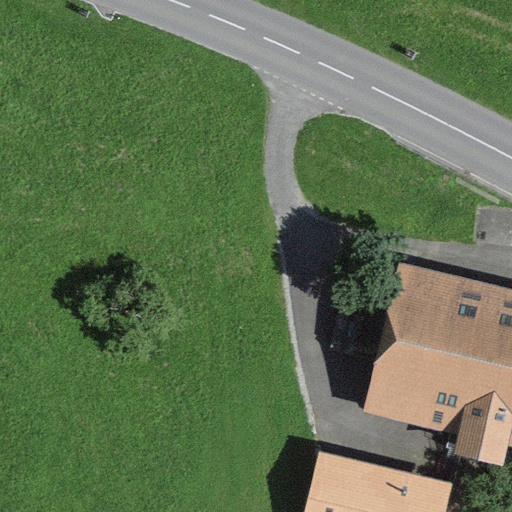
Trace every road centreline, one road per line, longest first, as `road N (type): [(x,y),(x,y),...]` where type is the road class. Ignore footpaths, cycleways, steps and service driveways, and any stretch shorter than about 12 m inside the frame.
road 1 (residential): [(296,50),(281,168),(292,210),(335,236),(511,272)]
road 2 (secondary): [(511,160),(296,50)]
road 3 (secondary): [(296,50),(169,0)]
